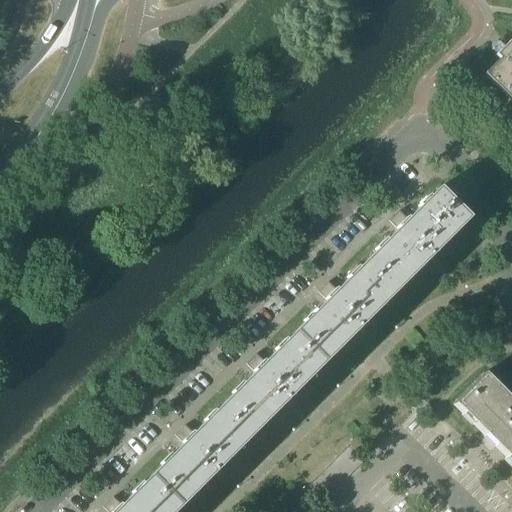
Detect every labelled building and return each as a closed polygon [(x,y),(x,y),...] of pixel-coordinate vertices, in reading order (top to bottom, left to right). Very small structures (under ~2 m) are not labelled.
[(511,46),(506,53),(496,44),(495,43),(494,43),(493,43),(492,44),(491,44),(490,45),(490,46),(490,47),(490,48),(490,49),(491,50),(499,59),(483,75),(511,103),(511,46)] [(437,189),(366,260),(396,291),(427,260),(432,255),(468,219),(437,189)] [(366,260),(294,332),(325,362),(396,291),(366,260)] [(294,332),(223,403),(254,433),(325,362),(294,332)] [(493,446),(511,464),(511,403),(482,374),(452,405),(483,436),(478,441),(488,451),(493,446)] [(254,433),(223,403),(204,422),(192,434),(184,426),(174,436),(182,444),(168,458),(151,475),(182,505),(211,476),(218,469),(254,433)] [(175,511),(182,505),(151,475),(132,494),(120,506),(112,497),(102,508),(106,511),(175,511)]
